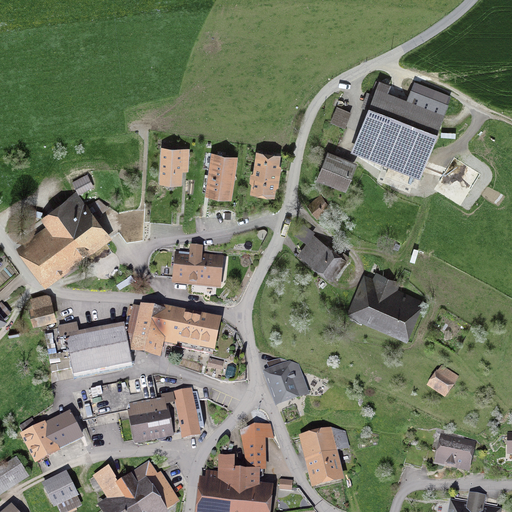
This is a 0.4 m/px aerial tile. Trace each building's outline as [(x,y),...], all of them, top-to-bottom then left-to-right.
[(375,159),(377,153),(419,169),(444,105),(413,93),(407,108),(383,99),(388,86),(376,81),(371,95),(376,97),(355,151),(375,159)] [(408,98),(397,96),(399,90),(391,88),(390,97),(408,100),(408,98)] [(344,127),(350,113),(337,107),(332,122),(344,127)] [(162,180),(179,181),(180,160),(187,160),(188,150),(163,149),(162,180)] [(254,182),(253,188),(272,191),(277,156),(258,153),(255,174),(253,174),(252,180),(254,182)] [(215,154),(210,191),(227,193),(232,162),(221,160),(222,155),(215,154)] [(64,177),(78,172),(72,155),(58,160),(64,177)] [(344,186),(352,165),(329,155),(321,176),(344,186)] [(54,270),(105,233),(76,194),(43,218),(52,230),(26,249),(50,281),(58,276),(54,270)] [(309,205),(317,216),(329,207),(321,196),(309,205)] [(173,209),(150,208),(149,223),(172,224),(173,209)] [(344,264),(349,258),(343,253),(340,256),(315,237),(303,254),(331,275),(341,262),(344,264)] [(200,260),(201,249),(192,248),(191,253),(157,250),(154,277),(217,283),(219,262),(200,260)] [(365,283),(354,310),(404,332),(416,304),(396,295),(395,297),(391,295),(397,283),(378,274),(373,286),(365,283)] [(33,299),(38,320),(52,316),(47,296),(33,299)] [(0,304),(0,322),(10,314),(1,303),(0,304)] [(176,346),(183,311),(160,306),(159,313),(133,307),(129,324),(124,325),(129,351),(135,350),(160,355),(163,344),(176,346)] [(183,311),(176,346),(209,354),(211,349),(217,320),(183,313),(183,311)] [(129,351),(124,325),(65,336),(61,327),(44,331),(51,370),(52,384),(74,380),(73,376),(132,364),(129,351)] [(222,362),(210,359),(208,366),(221,369),(222,362)] [(305,392),(307,391),(298,364),(292,362),(268,371),(279,401),(296,395),(297,398),(306,395),(305,392)] [(170,434),(182,432),(174,394),(162,396),(162,399),(156,400),(151,375),(127,381),(132,407),(130,408),(136,440),(155,436),(156,439),(158,442),(166,440),(167,437),(171,437),(170,434)] [(434,385),(444,392),(450,383),(439,376),(434,385)] [(132,407),(127,381),(89,388),(94,415),(130,408),(132,407)] [(174,393),(174,394),(182,432),(183,438),(199,435),(198,429),(204,428),(197,392),(191,393),(190,390),(174,393)] [(69,413),(45,425),(58,450),(81,438),(69,413)] [(36,460),(58,450),(45,425),(37,429),(32,418),(19,426),(36,460)] [(265,511),(268,492),(246,490),(246,476),(260,478),(263,476),(262,436),(272,436),(268,420),(240,431),(248,470),(233,468),(233,457),(223,457),(220,466),(220,475),(209,474),(208,478),(204,485),(203,485),(199,511),(265,511)] [(330,452),(348,447),(345,432),(332,429),(305,435),(317,483),(337,478),(330,452)] [(455,463),(468,466),(472,444),(443,438),(438,460),(446,462),(445,466),(454,468),(455,463)] [(0,469),(0,488),(22,475),(13,461),(0,469)] [(149,463),(118,483),(125,495),(112,503),(104,508),(106,511),(157,511),(177,500),(160,474),(157,475),(149,463)] [(95,476),(112,503),(125,495),(118,483),(108,468),(95,476)] [(63,511),(79,504),(66,475),(44,486),(54,507),(57,505),(60,511),(63,511)] [(446,511),(496,511),(497,506),(478,503),(478,501),(470,500),(468,509),(448,505),(446,511)]
